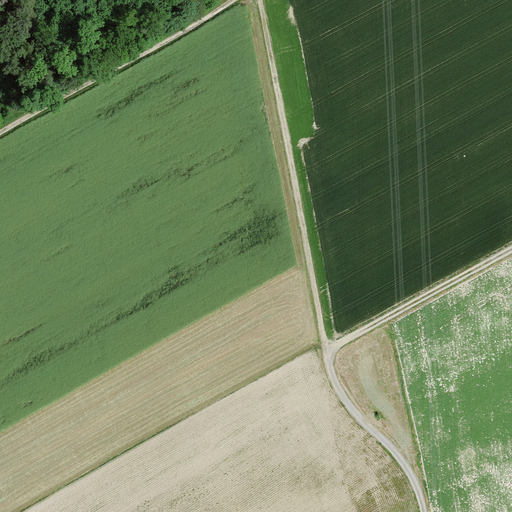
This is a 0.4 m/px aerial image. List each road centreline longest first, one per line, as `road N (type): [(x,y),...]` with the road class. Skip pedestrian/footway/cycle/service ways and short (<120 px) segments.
road 1 (track): [(260,0),(331,374),(400,459),(424,511)]
road 2 (track): [(0,133),(233,0)]
road 3 (track): [(511,249),(326,351)]
